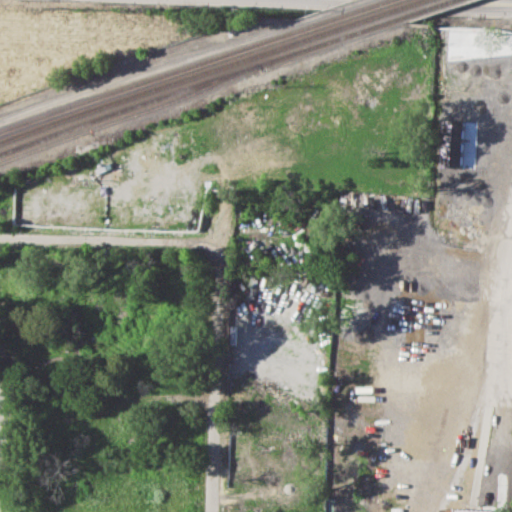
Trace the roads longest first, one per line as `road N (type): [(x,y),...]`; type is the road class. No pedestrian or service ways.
road 1 (residential): [(221,261),(210,511)]
road 2 (residential): [(0,237),(211,242),(221,261)]
